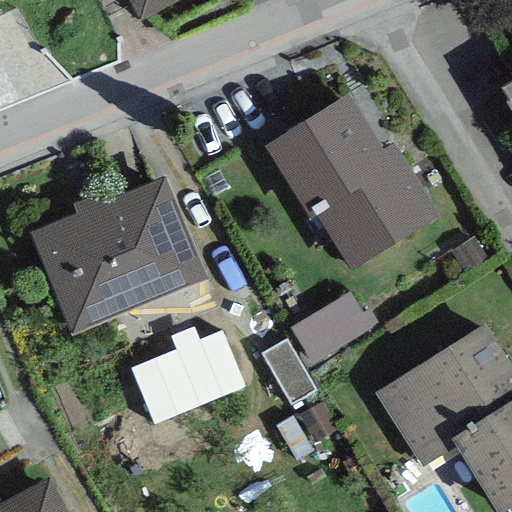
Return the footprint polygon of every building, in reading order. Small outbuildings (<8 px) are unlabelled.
[(126,0),(140,25),(186,0),(126,0)] [(0,67),(10,62),(0,44),(0,67)] [(511,73),(502,80),(511,95),(511,73)] [(349,100),(266,149),(310,224),(317,219),(349,274),(438,221),(394,147),(381,154),(349,100)] [(74,213),(29,232),(70,333),(207,278),(165,175),(101,201),(98,194),(71,205),(74,213)] [(349,292),(290,330),(313,365),(371,329),(349,292)] [(375,387),(422,461),(456,439),(496,502),(511,491),(511,360),(484,317),(375,387)] [(174,351),(199,340),(194,327),(168,338),(174,351)] [(130,369),(153,426),(244,388),(221,331),(199,340),(174,351),(130,369)] [(315,394),(285,341),(259,355),(289,408),(315,394)] [(0,511),(76,511),(52,467),(0,494),(0,511)] [(412,503),(415,511),(470,511),(460,484),(412,503)]
